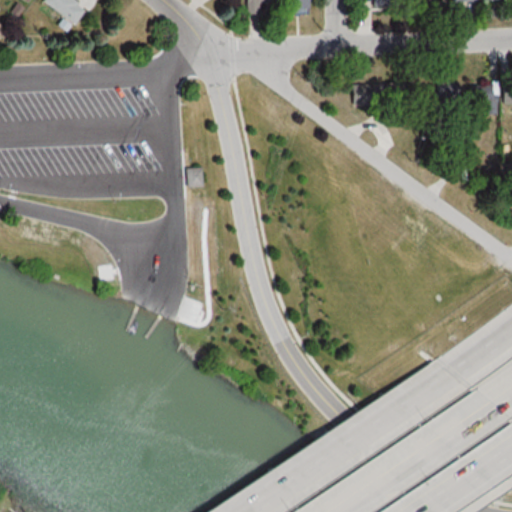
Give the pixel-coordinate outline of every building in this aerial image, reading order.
[(82,12),(69,0),(40,0),(68,26),(82,12)] [(242,0),(243,13),(308,12),(308,0),(242,0)] [(511,102),(511,81),(501,81),(501,103),(511,102)] [(434,112),(461,112),(461,83),(434,83),(434,112)] [(467,83),(467,105),(483,105),(483,112),(496,112),(496,83),(467,83)] [(404,85),(350,84),(349,104),(404,105),(404,85)] [(186,167),(201,166),(203,186),(188,187),(186,167)]
